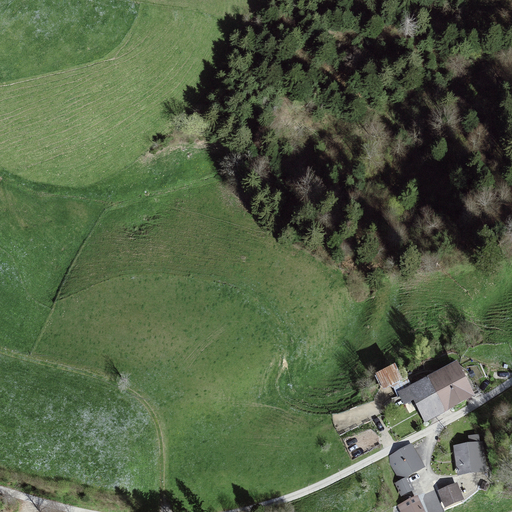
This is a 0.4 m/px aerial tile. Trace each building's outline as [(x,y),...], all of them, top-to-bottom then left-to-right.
[(459,376),(455,368),(401,396),(405,404),(415,399),(425,418),(469,395),(467,393),(476,388),(468,372),(459,376)] [(393,369),(379,376),(384,385),(398,378),(393,369)] [(486,470),(483,445),(482,445),(481,441),(476,442),(476,446),(460,448),(463,473),(486,470)] [(401,481),(405,479),(403,476),(419,467),(408,447),(390,457),(391,463),(401,481)] [(405,503),(414,499),(405,479),(401,481),(397,483),(405,503)] [(440,493),(445,507),(462,500),(456,486),(440,493)] [(421,511),(415,498),(400,505),(402,511),(421,511)]
